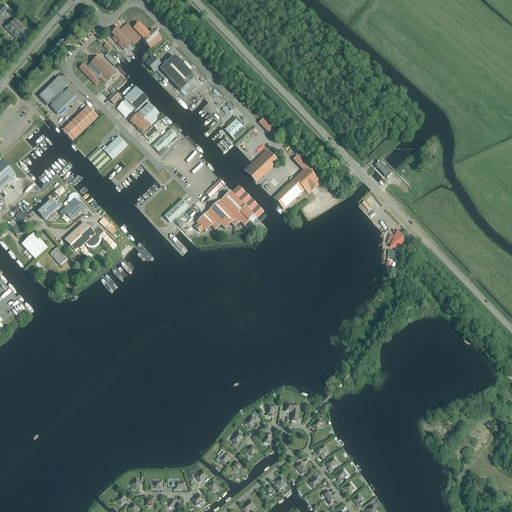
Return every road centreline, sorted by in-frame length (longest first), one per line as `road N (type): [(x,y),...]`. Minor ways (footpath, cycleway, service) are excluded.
road 1 (tertiary): [(511,330),(195,0)]
road 2 (unclassified): [(256,124),(144,7),(130,3),(107,23)]
road 3 (unclassified): [(107,23),(72,57),(70,74),(159,167)]
